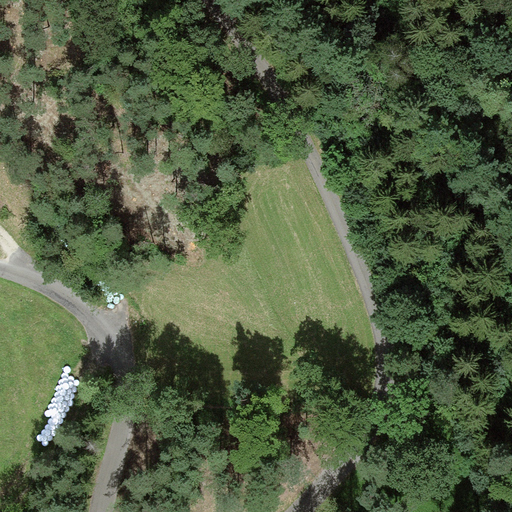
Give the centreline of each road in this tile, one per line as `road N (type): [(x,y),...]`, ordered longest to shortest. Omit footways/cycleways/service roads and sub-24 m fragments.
road 1 (unclassified): [(298,511),(378,409),(385,348),(362,268),(295,119),(213,0)]
road 2 (unclassified): [(0,268),(70,298),(99,325),(119,360),(126,408),(102,511)]
road 3 (track): [(119,360),(98,372),(12,511)]
road 4 (track): [(70,298),(64,259),(34,193),(0,147)]
